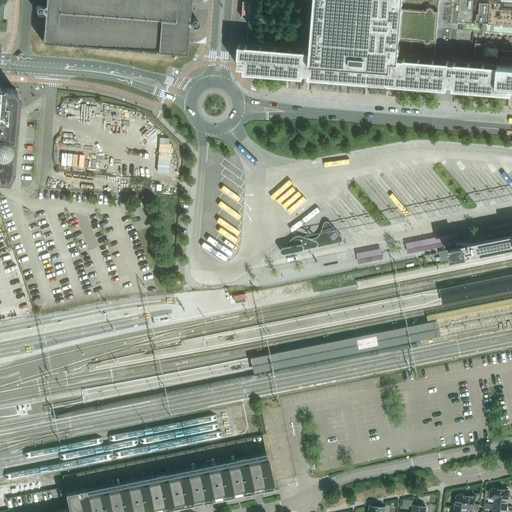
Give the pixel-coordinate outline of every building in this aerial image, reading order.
[(43,22),(43,24),(41,42),(186,53),(187,43),(187,37),(188,26),(190,24),(191,25),(192,25),(193,26),(194,26),(195,25),(196,25),(196,24),(197,24),(197,23),(197,22),(197,21),(197,20),(197,19),(196,19),(196,18),(195,18),(194,18),(194,17),(193,17),(192,18),(191,18),(189,16),(190,5),(190,0),(44,0),(45,4),(42,6),(41,5),(40,5),(38,5),(37,5),(36,6),(36,7),(35,8),(35,9),(35,10),(36,11),(36,12),(37,12),(38,13),(39,13),(40,13),(41,13),(41,12),(42,12),(44,14),(43,22)] [(511,0),(314,0),(311,50),(247,45),(239,44),(238,57),(239,57),(239,61),(244,61),(244,72),(303,77),(303,73),(309,73),(308,77),(367,82),(368,79),(387,81),(387,83),(446,88),(447,85),(452,85),(452,89),(511,93),(511,89),(511,0)] [(0,179),(7,180),(11,169),(16,115),(16,114),(15,114),(16,104),(17,104),(16,103),(16,97),(17,97),(17,96),(17,95),(12,89),(11,89),(10,88),(9,89),(3,88),(3,87),(3,86),(2,85),(2,84),(1,84),(0,84),(0,83),(0,179)] [(315,237),(309,238),(316,241),(317,241),(317,242),(318,243),(318,244),(318,245),(318,246),(317,246),(317,247),(316,247),(325,245),(342,242),(342,241),(343,239),(343,238),(343,237),(328,221),(325,220),(324,221),(323,222),(322,224),(321,228),(319,233),(318,235),(315,237)] [(488,236),(511,231),(511,221),(487,227),(488,236)] [(405,243),(407,253),(460,242),(458,232),(405,243)] [(511,234),(480,241),(472,242),(465,241),(457,241),(458,243),(458,248),(451,249),(451,250),(452,257),(460,255),(461,258),(480,254),(511,247),(511,234)] [(285,254),(315,248),(316,247),(317,247),(317,246),(318,246),(318,245),(318,244),(318,243),(317,242),(317,241),(316,241),(309,238),(303,236),(301,236),(300,235),(298,235),(296,236),(295,236),(294,237),(293,238),(282,248),(281,248),(281,249),(280,250),(280,251),(281,251),(281,252),(281,253),(282,253),(283,254),(284,254),(285,254)] [(356,252),(358,263),(382,258),(380,248),(356,252)] [(451,250),(448,251),(439,252),(439,253),(441,262),(450,260),(449,257),(452,257),(451,250)] [(166,511),(258,493),(273,490),(272,483),(270,472),(267,459),(266,459),(251,462),(66,500),(68,509),(68,511),(166,511)] [(491,491),(486,490),(485,499),(489,500),(489,498),(494,499),(493,504),(507,506),(509,492),(507,490),(493,488),(491,490),(491,491)] [(457,496),(455,506),(468,508),(468,509),(477,511),(478,504),(474,503),(475,496),(459,494),(457,496)] [(493,504),(484,502),(483,508),(493,509),(492,511),(505,511),(507,506),(493,504)]
